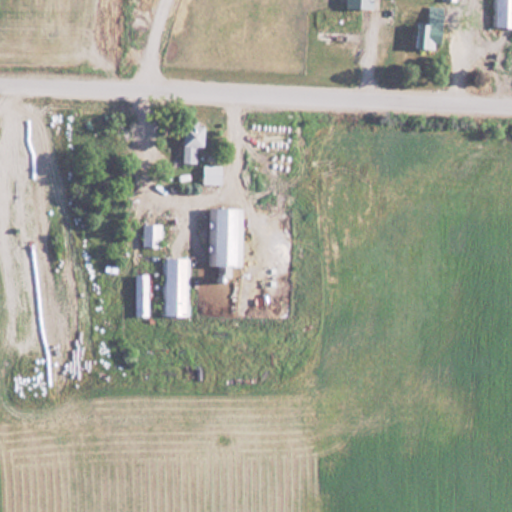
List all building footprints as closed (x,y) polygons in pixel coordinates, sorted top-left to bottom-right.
[(376,8),(376,0),(347,0),(347,8),(376,8)] [(511,0),(497,0),(498,28),(511,27),(511,0)] [(439,24),(416,23),(415,51),(439,52),(439,24)] [(197,163),(197,146),(206,146),(206,125),(184,125),(184,163),(197,163)] [(222,164),(204,164),(204,184),(222,184),(222,164)] [(242,265),(242,207),(207,207),(207,265),(242,265)] [(143,246),(161,246),(161,223),(143,223),(143,246)] [(166,315),(188,315),(188,256),(166,256),(166,315)] [(149,274),(136,274),(136,315),(149,315),(149,274)]
